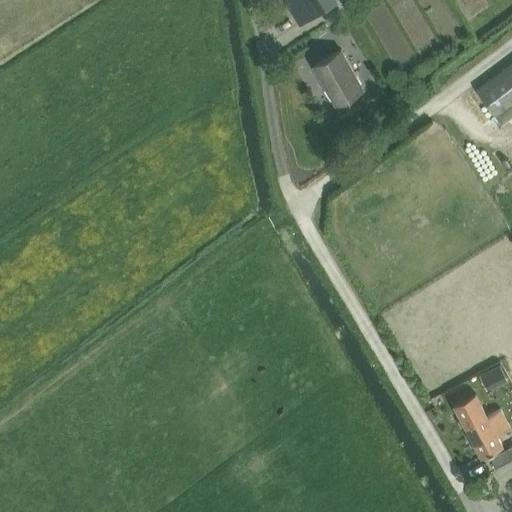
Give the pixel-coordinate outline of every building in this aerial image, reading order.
[(283,0),(299,23),(335,0),(283,0)] [(313,66),(335,105),(363,89),(341,50),(313,66)] [(505,129),(511,124),(511,64),(477,91),(505,129)] [(476,91),(461,101),(489,139),(503,128),(476,91)] [(501,409),(500,410),(487,417),(475,394),(453,406),(480,457),(502,446),(497,435),(511,428),(502,410),(501,409)] [(511,400),(502,406),(511,424),(511,400)] [(494,472),(511,462),(511,446),(488,459),(494,472)]
